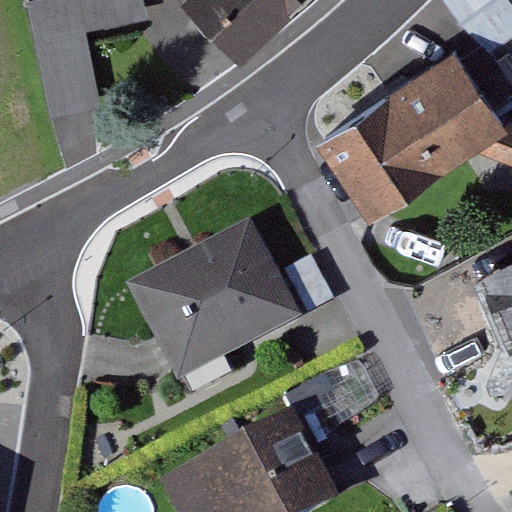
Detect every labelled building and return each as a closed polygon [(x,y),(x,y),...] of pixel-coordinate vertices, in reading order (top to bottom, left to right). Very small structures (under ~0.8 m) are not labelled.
[(155,0),(38,0),(62,108),(111,98),(96,29),(159,15),(155,0)] [(294,0),(194,0),(246,50),(294,0)] [(462,48),(325,138),(376,214),(485,142),(511,152),(511,120),(502,106),(511,99),(511,68),(493,40),(468,56),(462,48)] [(255,223),(136,288),(189,384),(308,318),(255,223)] [(342,300),(321,257),(295,270),(316,313),(342,300)] [(511,266),(502,270),(511,296),(511,266)] [(297,418),(169,481),(183,511),(323,511),(339,504),(297,418)]
